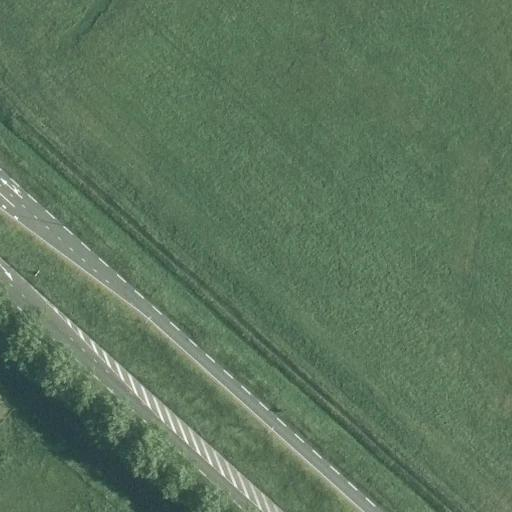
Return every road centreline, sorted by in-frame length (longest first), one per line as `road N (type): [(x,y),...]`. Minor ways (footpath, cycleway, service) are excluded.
road 1 (secondary): [(367,511),(0,184)]
road 2 (secondary): [(0,275),(263,511)]
